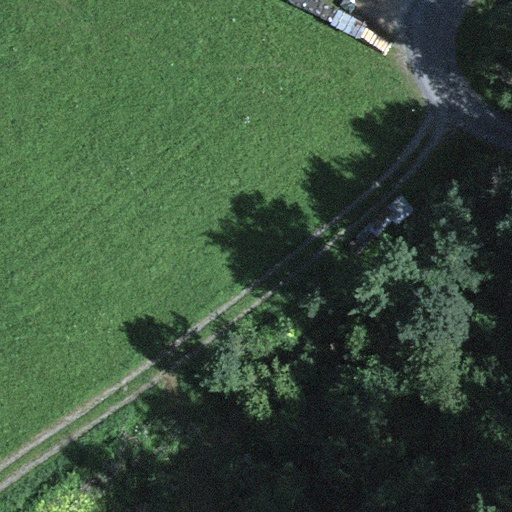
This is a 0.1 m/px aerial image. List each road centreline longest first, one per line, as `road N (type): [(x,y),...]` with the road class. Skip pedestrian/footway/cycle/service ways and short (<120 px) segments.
road 1 (track): [(449,91),(437,131),(342,238),(0,493)]
road 2 (track): [(451,0),(440,23),(449,91),(511,130)]
